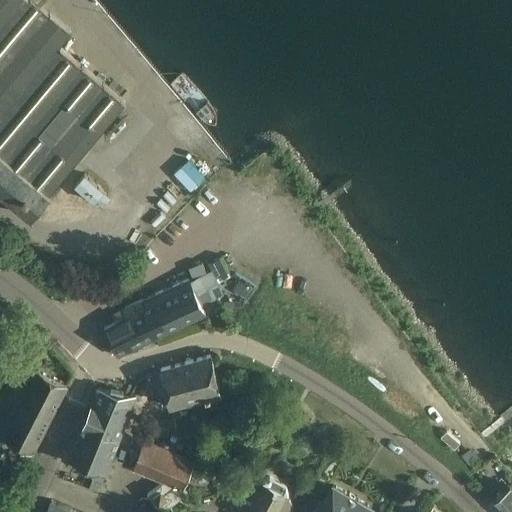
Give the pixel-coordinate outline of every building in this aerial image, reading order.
[(0,0),(0,190),(31,217),(50,194),(48,193),(125,101),(110,88),(58,45),(71,30),(34,0),(0,0)] [(103,205),(110,196),(85,174),(75,184),(94,201),(96,199),(103,205)] [(189,281),(186,275),(159,289),(165,303),(161,305),(163,310),(196,295),(195,292),(218,282),(231,276),(221,255),(207,262),(212,270),(189,281)] [(240,277),(232,289),(246,298),(254,286),(240,277)] [(159,312),(168,332),(205,314),(201,305),(224,294),(218,282),(195,292),(196,295),(163,310),(159,312)] [(104,328),(118,356),(168,332),(159,312),(163,310),(161,305),(165,303),(159,289),(124,308),(128,316),(104,328)] [(194,359),(186,361),(196,398),(204,396),(220,392),(218,383),(216,374),(214,367),(211,354),(194,359)] [(162,370),(152,374),(153,376),(158,396),(159,396),(168,393),(171,405),(179,403),(187,401),(196,398),(186,361),(161,367),(162,369),(162,370)] [(0,402),(0,435),(14,443),(32,452),(67,385),(39,370),(26,394),(9,385),(0,402)] [(119,437),(136,395),(98,388),(84,423),(119,437)] [(69,459),(88,467),(105,472),(119,437),(84,423),(69,459)] [(171,505),(180,499),(185,488),(182,487),(194,461),(143,439),(132,466),(149,473),(148,474),(165,481),(147,494),(158,509),(162,506),(171,505)] [(184,439),(180,450),(197,457),(201,446),(184,439)] [(193,464),(186,480),(205,488),(209,477),(211,478),(213,473),(193,464)] [(248,484),(243,494),(237,504),(239,511),(290,511),(293,507),(286,486),(270,477),(248,484)] [(368,511),(372,507),(333,485),(325,500),(322,498),(313,511),(368,511)] [(497,496),(491,501),(492,502),(502,511),(511,511),(511,491),(507,486),(497,496)] [(46,511),(77,511),(70,508),(51,501),(46,511)]
